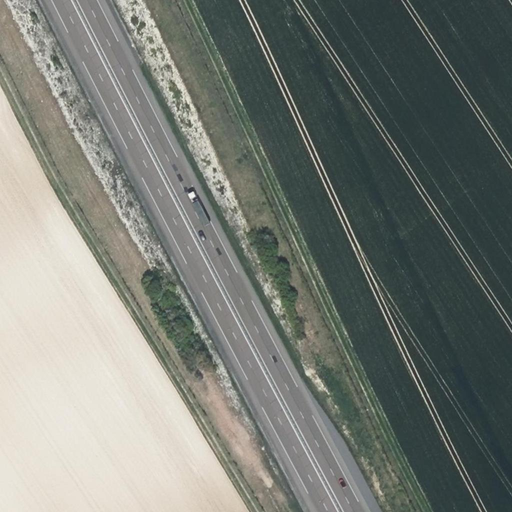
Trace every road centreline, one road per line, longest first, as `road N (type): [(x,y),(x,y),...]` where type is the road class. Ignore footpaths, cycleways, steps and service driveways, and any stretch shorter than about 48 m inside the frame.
road 1 (motorway): [(63,0),(327,511)]
road 2 (motorway): [(355,511),(93,0)]
road 3 (track): [(424,511),(183,0)]
road 4 (track): [(0,77),(52,182),(254,511)]
